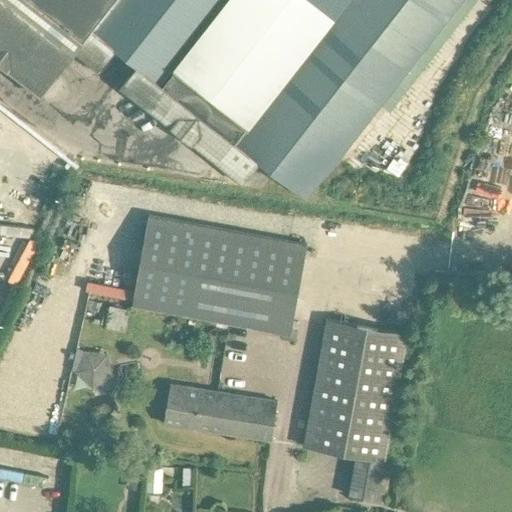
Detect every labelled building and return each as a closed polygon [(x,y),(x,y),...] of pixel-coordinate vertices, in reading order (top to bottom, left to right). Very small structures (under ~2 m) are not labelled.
[(0,0),(0,63),(40,95),(75,51),(99,70),(116,47),(139,65),(120,87),(243,183),(256,166),(269,177),(274,171),(307,197),(319,181),(381,103),(389,110),(475,0),(0,0)] [(149,215),(133,303),(291,331),(307,244),(149,215)] [(304,445),(355,454),(348,495),(378,500),(385,460),(408,332),(327,317),(304,445)] [(76,372),(93,388),(113,376),(109,353),(85,350),(76,372)] [(164,422),(272,439),(278,400),(170,383),(164,422)] [(29,470),(0,464),(0,479),(26,485),(29,470)] [(162,492),(163,469),(147,468),(146,491),(162,492)] [(140,474),(128,472),(126,488),(139,490),(140,474)]
